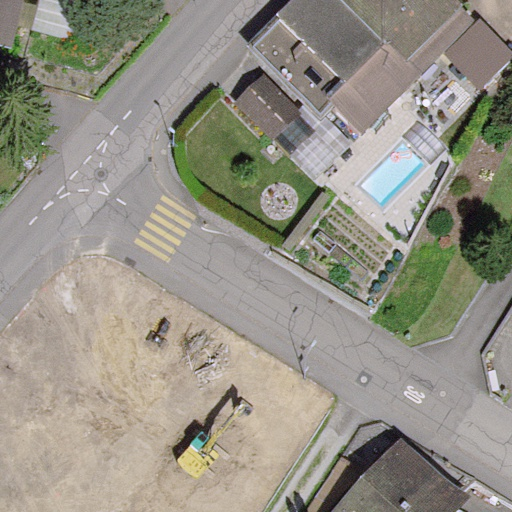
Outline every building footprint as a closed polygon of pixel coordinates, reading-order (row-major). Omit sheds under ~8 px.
[(0,0),(0,60),(42,70),(58,0),(0,0)] [(433,0),(319,0),(266,55),(342,127),(449,16),(433,0)] [(489,99),(511,76),(511,45),(501,34),(462,71),(489,99)] [(73,307),(14,374),(75,430),(86,417),(133,409),(181,440),(204,401),(252,430),(273,401),(112,300),(73,307)] [(14,374),(0,388),(0,473),(19,491),(75,430),(14,374)] [(450,511),(399,463),(351,511),(450,511)]
